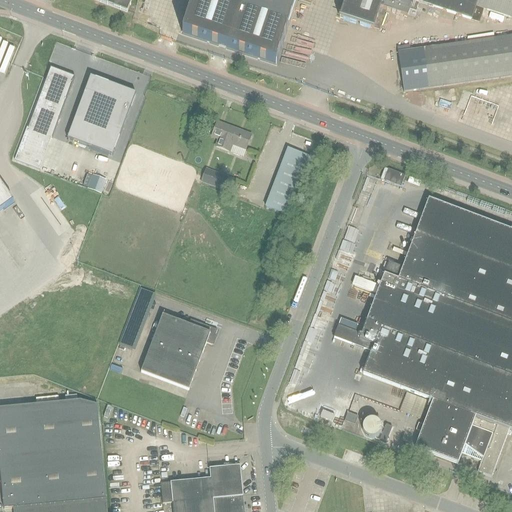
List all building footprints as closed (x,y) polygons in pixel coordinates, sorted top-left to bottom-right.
[(116,0),(113,8),(127,13),(131,0),(116,0)] [(275,65),(296,0),(193,0),(182,35),(275,65)] [(345,0),(339,18),(372,29),(381,0),(345,0)] [(381,0),(372,29),(400,38),(407,17),(412,1),(413,2),(413,0),(381,0)] [(511,0),(413,0),(413,2),(418,3),(479,23),(483,10),(511,19),(511,0)] [(412,1),(407,17),(414,19),(417,12),(416,12),(418,3),(413,2),(412,1)] [(409,46),(397,48),(403,93),(511,76),(511,36),(410,51),(409,46)] [(19,151),(15,161),(40,170),(75,78),(51,69),(28,128),(28,129),(27,128),(23,139),(19,151)] [(90,77),(67,139),(112,156),(135,94),(90,77)] [(437,102),(458,98),(456,87),(435,91),(437,102)] [(216,148),(243,158),(251,136),(243,133),(242,134),(239,132),(224,126),(223,127),(217,124),(217,123),(211,138),(219,140),(216,148)] [(311,158),(288,150),(266,208),(289,217),(311,158)] [(388,171),(384,182),(400,189),(405,177),(388,170),(388,171)] [(206,172),(202,183),(230,194),(234,182),(206,172)] [(88,176),(83,187),(88,189),(101,194),(105,183),(92,177),(88,176)] [(0,212),(13,203),(0,184),(0,212)] [(338,326),(334,339),(371,353),(362,375),(428,400),(427,401),(406,394),(399,412),(420,420),(424,409),(429,411),(423,426),(418,424),(416,431),(421,433),(415,449),(458,465),(461,455),(481,462),(477,472),(491,478),(509,431),(511,431),(511,231),(428,200),(416,234),(402,268),(399,267),(400,264),(394,261),(393,265),(389,263),(388,264),(385,263),(382,270),(385,272),(379,287),(357,278),(354,286),(376,295),(361,335),(338,326)] [(336,259),(334,267),(346,270),(348,262),(336,259)] [(121,345),(137,350),(156,293),(140,288),(121,345)] [(318,319),(319,313),(326,315),(328,306),(318,304),(315,318),(318,319)] [(206,344),(211,346),(217,331),(190,321),(188,326),(172,320),(174,317),(167,314),(166,317),(162,316),(141,373),(188,391),(206,344)] [(316,343),(321,329),(311,326),(306,339),(316,343)] [(296,366),(304,369),(308,356),(301,354),(296,366)] [(0,408),(0,473),(3,510),(13,509),(13,511),(107,511),(98,406),(79,402),(0,408)] [(332,423),(335,417),(322,412),(320,418),(332,423)] [(348,414),(344,422),(354,426),(358,417),(348,414)] [(362,429),(362,430),(362,431),(362,432),(363,433),(363,434),(363,435),(364,435),(364,436),(365,437),(366,437),(366,438),(367,438),(368,439),(369,439),(370,439),(371,440),(372,440),(373,439),(374,439),(375,439),(376,438),(377,438),(378,437),(379,437),(379,436),(380,435),(380,434),(381,433),(381,432),(381,431),(381,430),(381,429),(381,428),(381,427),(380,426),(380,425),(379,424),(378,423),(377,423),(377,422),(376,421),(375,421),(374,421),(373,421),(372,421),(371,421),(370,421),(369,421),(368,421),(367,422),(366,422),(365,423),(364,424),(364,425),(363,426),(363,427),(362,428),(362,429)] [(386,426),(379,443),(386,446),(392,428),(386,426)] [(244,511),(240,467),(235,467),(209,469),(210,480),(160,485),(162,505),(172,504),(172,511),(244,511)]
